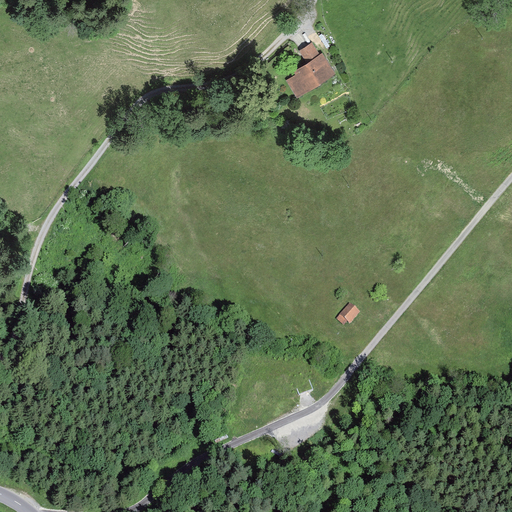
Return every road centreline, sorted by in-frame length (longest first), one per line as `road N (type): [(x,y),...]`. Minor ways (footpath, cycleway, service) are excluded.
road 1 (residential): [(134,511),(208,456),(303,420),(511,177)]
road 2 (track): [(0,350),(17,325),(42,225),(129,112),(147,97),(235,80),(318,0)]
